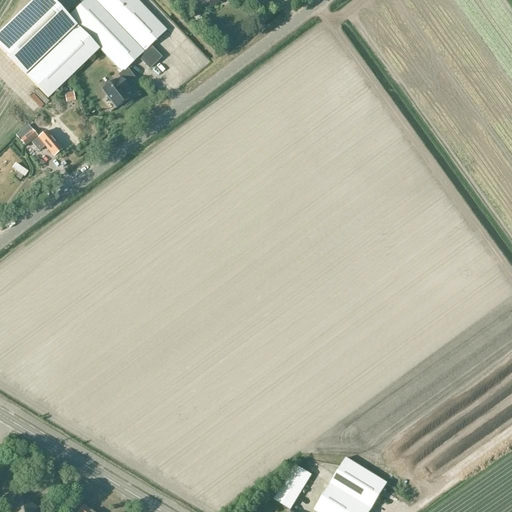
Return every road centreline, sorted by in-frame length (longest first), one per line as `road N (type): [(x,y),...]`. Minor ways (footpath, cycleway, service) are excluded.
road 1 (unclassified): [(0,241),(324,0)]
road 2 (secondary): [(161,511),(0,414)]
road 3 (track): [(511,438),(411,511)]
